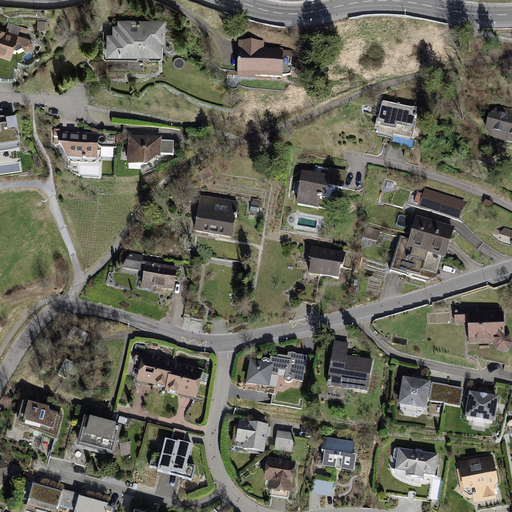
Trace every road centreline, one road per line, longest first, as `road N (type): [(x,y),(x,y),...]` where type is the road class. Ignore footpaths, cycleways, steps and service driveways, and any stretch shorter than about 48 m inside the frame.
road 1 (residential): [(511,266),(360,313),(229,341)]
road 2 (secondary): [(511,14),(387,0),(293,14),(231,0)]
road 3 (residential): [(229,341),(62,305),(24,340),(0,385)]
road 4 (residential): [(229,341),(218,467),(254,511)]
